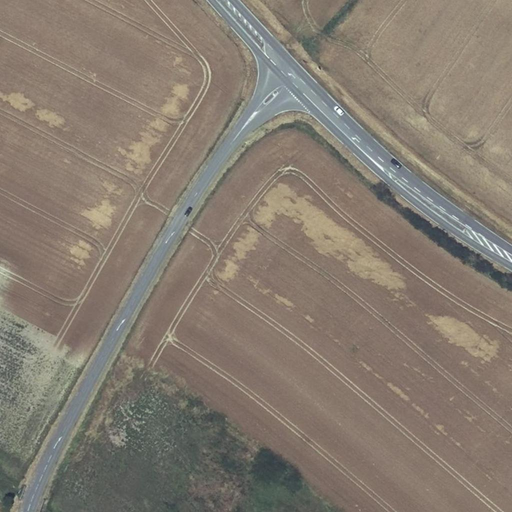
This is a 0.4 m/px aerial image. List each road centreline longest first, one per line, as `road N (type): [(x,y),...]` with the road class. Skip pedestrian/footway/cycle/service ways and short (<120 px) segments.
road 1 (tertiary): [(26,511),(128,308),(233,138)]
road 2 (tertiary): [(301,89),(415,194),(511,259)]
